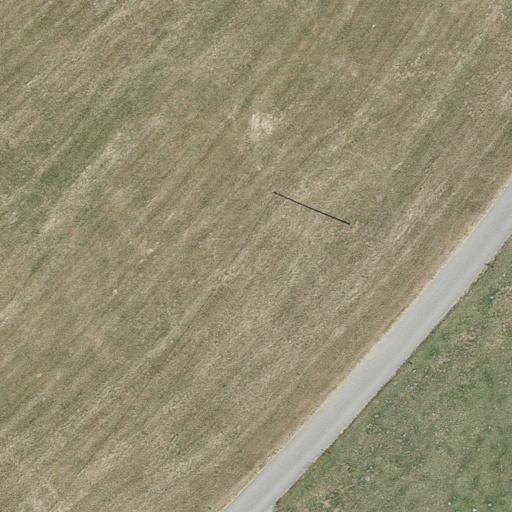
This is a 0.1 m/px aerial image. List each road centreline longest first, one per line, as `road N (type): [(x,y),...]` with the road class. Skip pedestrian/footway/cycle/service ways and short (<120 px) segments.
road 1 (track): [(511,187),(260,511)]
road 2 (track): [(342,511),(511,278)]
